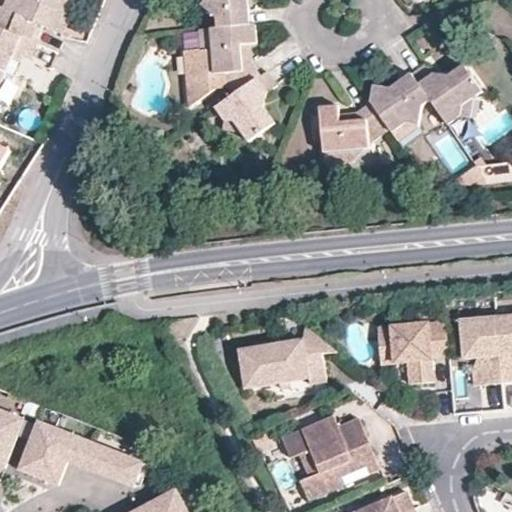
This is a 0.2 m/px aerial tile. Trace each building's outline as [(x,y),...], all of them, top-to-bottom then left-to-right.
[(0,8),(0,7),(0,28),(31,42),(39,25),(56,33),(70,1),(70,0),(20,0),(15,14),(7,11),(0,8)] [(20,0),(11,0),(7,11),(15,14),(20,0)] [(218,28),(252,25),(249,0),(204,0),(201,4),(218,19),(218,28)] [(56,33),(63,34),(77,4),(70,1),(56,33)] [(261,75),(250,60),(242,61),(240,44),(249,44),(257,43),(255,24),(252,25),(218,28),(199,29),(200,50),(183,51),(189,107),(216,89),(214,74),(219,73),(234,94),(261,75)] [(31,42),(0,28),(0,89),(7,74),(16,51),(23,54),(32,58),(37,45),(31,42)] [(249,44),(240,44),(242,61),(250,60),(249,44)] [(23,54),(16,51),(7,74),(14,77),(23,54)] [(465,67),(449,77),(435,74),(426,64),(411,74),(430,101),(448,126),(462,117),(464,106),(473,99),(483,92),(465,67)] [(267,71),(261,75),(234,94),(215,107),(224,121),(236,122),(243,132),(250,142),(276,124),(264,108),(267,92),(277,86),(267,71)] [(430,101),(411,74),(390,89),(375,86),(371,102),(390,129),(392,134),(406,125),(418,127),(423,106),(430,101)] [(355,113),(356,122),(340,122),(339,114),(338,106),(319,108),(322,163),(344,162),(343,151),(362,150),(368,149),(368,144),(390,129),(371,102),(355,113)] [(339,114),(340,122),(356,122),(355,113),(339,114)] [(511,315),(461,320),(465,358),(486,357),(481,371),(474,371),(476,387),(511,383),(511,315)] [(450,356),(446,321),(378,327),(381,352),(408,350),(409,362),(411,384),(435,382),(433,358),(450,356)] [(327,381),(322,352),(336,350),(303,324),(303,339),(255,347),(261,385),(309,377),(310,383),(327,381)] [(261,385),(255,347),(240,349),(246,388),(261,385)] [(409,362),(408,350),(381,352),(382,364),(409,362)] [(146,462),(42,422),(41,425),(0,408),(0,489),(21,436),(34,441),(23,470),(61,485),(71,461),(137,487),(147,462),(146,462)] [(382,469),(374,451),(367,454),(353,422),(340,427),(335,417),(284,439),(292,459),(301,455),(311,477),(302,481),(310,500),(382,469)] [(374,451),(360,419),(353,422),(367,454),(374,451)] [(191,511),(180,489),(137,511),(191,511)] [(409,511),(415,510),(408,492),(361,511),(409,511)]
